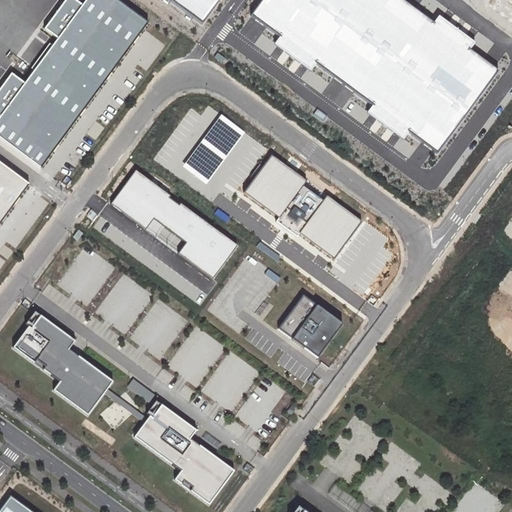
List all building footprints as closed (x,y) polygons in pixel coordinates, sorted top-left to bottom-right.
[(86,0),(82,6),(58,39),(25,84),(1,117),(0,118),(0,137),(40,167),(146,23),(114,0),(86,0)] [(66,0),(45,29),(58,39),(82,6),(74,0),(66,0)] [(170,0),(200,22),(216,0),(170,0)] [(402,136),(407,130),(436,152),(497,70),(467,48),(472,42),(438,18),(434,24),(401,0),(261,0),(250,16),(280,38),(276,44),(310,69),(314,63),(373,106),(369,112),(402,136)] [(511,0),(496,0),(511,11),(511,0)] [(218,53),(215,57),(223,63),(225,59),(218,53)] [(0,90),(0,116),(1,117),(25,84),(12,74),(0,90)] [(243,134),(220,116),(183,166),(206,183),(243,134)] [(270,156),(244,191),(279,217),(276,221),(297,236),(300,232),(334,258),(360,223),(325,197),(322,200),(303,186),(305,182),(270,156)] [(0,223),(29,185),(0,163),(0,223)] [(237,247),(135,172),(111,205),(145,230),(153,219),(186,243),(178,254),(213,280),(237,247)] [(83,233),(79,230),(73,238),(77,241),(83,233)] [(388,245),(384,255),(398,260),(402,250),(388,245)] [(384,300),(399,275),(386,266),(370,292),(384,300)] [(277,329),(291,340),(317,305),(303,295),(277,329)] [(317,305),(291,340),(317,358),(342,324),(317,305)] [(26,325),(29,327),(31,328),(41,315),(36,311),(26,325)] [(105,393),(111,398),(114,394),(108,389),(114,382),(69,349),(76,341),(41,315),(31,328),(29,327),(14,348),(60,382),(54,390),(89,416),(105,393)] [(135,382),(131,388),(147,400),(151,394),(135,382)] [(139,418),(142,414),(114,394),(111,398),(139,418)] [(146,414),(149,416),(152,418),(161,405),(156,401),(146,414)] [(286,411),(291,414),(296,407),(292,404),(286,411)] [(209,505),(234,471),(199,445),(199,446),(190,439),(196,430),(161,405),(152,418),(149,416),(148,418),(142,414),(139,418),(145,422),(134,437),(181,471),(174,480),(209,505)] [(352,511),(371,511),(334,485),(328,494),(352,511)] [(32,511),(12,497),(0,511),(32,511)]
